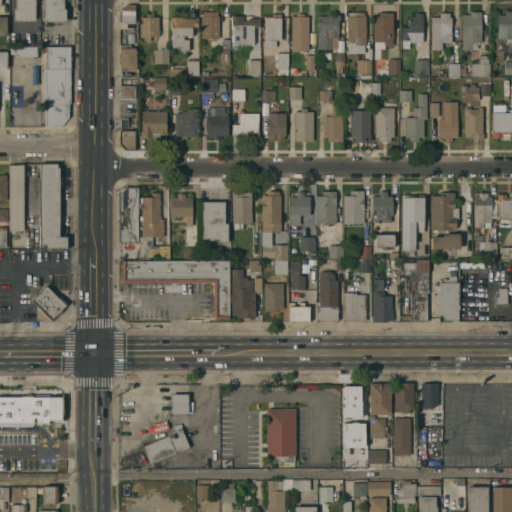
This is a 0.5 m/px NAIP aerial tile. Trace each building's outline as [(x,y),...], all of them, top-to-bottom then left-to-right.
[(15,9),(17,9),(17,0),(36,0),(36,20),(15,20),(15,9)] [(45,0),(64,0),(64,9),(66,9),(66,21),(45,21),(45,0)] [(126,4),(134,4),(134,22),(120,22),(120,10),(126,4)] [(504,14),(504,11),(511,11),(511,42),(506,42),(506,38),(500,38),(500,24),(496,24),(496,14),(504,14)] [(201,16),(202,16),(202,12),(216,12),(216,16),(218,16),(218,38),(201,38),(201,16)] [(346,12),(363,12),(363,16),(365,16),(365,44),(353,44),(353,42),(346,42),(346,12)] [(378,12),(391,12),(391,34),(392,34),(392,37),(391,37),(391,45),(383,45),(383,42),(373,41),(373,16),(378,16),(378,12)] [(469,14),(469,12),(480,12),(480,42),(471,42),(471,49),(461,49),(461,14),(469,14)] [(275,47),(264,47),(264,16),(272,16),(272,13),(280,13),(280,40),(275,40),(275,47)] [(400,27),(408,27),(408,16),(414,16),(414,13),(421,13),(422,42),(408,42),(408,48),(401,48),(400,27)] [(430,17),(439,17),(439,13),(448,13),(448,17),(450,17),(450,42),(441,42),(441,49),(430,49),(430,17)] [(140,16),(146,16),(146,14),(152,14),(152,17),(158,17),(158,36),(150,36),(150,40),(144,40),(144,36),(139,36),(140,16)] [(317,15),(327,16),(327,14),(339,14),(339,21),(338,21),(338,37),(337,37),(337,48),(331,48),(317,48),(318,32),(317,32),(317,15)] [(255,26),(255,30),(253,30),(253,44),(232,43),(232,41),(231,41),(231,35),(232,35),(232,32),(231,32),(231,29),(232,29),(231,29),(231,26),(232,26),(232,24),(231,24),(231,18),(231,16),(242,16),(242,21),(247,21),(247,19),(248,18),(253,18),(253,19),(259,19),(259,27),(255,26)] [(291,16),(307,16),(307,50),(291,51),(291,16)] [(171,28),(170,28),(170,17),(182,17),(182,18),(197,18),(197,26),(191,26),(191,35),(183,35),(183,39),(188,39),(188,50),(180,50),(180,47),(173,47),(173,44),(172,44),(171,28)] [(120,45),(130,45),(130,48),(135,48),(135,69),(127,69),(127,70),(124,70),(124,68),(120,68),(120,45)] [(69,46),(70,103),(68,103),(68,117),(60,125),(44,125),(44,102),(43,102),(43,69),(45,69),(45,47),(69,46)] [(15,47),(37,47),(38,58),(34,59),(34,57),(15,57),(15,47)] [(153,49),(168,49),(168,63),(153,63),(153,49)] [(221,49),(229,49),(229,63),(221,63),(221,49)] [(334,52),(343,52),(343,63),(334,63),(334,52)] [(276,53),(287,53),(287,69),(276,69),(276,53)] [(305,54),(313,54),(313,70),(305,70),(305,54)] [(187,59),(198,59),(198,75),(193,75),(193,71),(187,71),(187,59)] [(386,59),(398,59),(398,73),(386,73),(386,59)] [(414,59),(427,59),(427,73),(414,73),(414,59)] [(248,60),(259,60),(259,73),(256,73),(256,77),(249,77),(249,74),(248,74),(248,60)] [(370,73),(361,73),(361,60),(370,60),(370,73)] [(503,61),(511,61),(511,74),(503,74),(503,61)] [(448,63),(458,63),(458,76),(447,76),(448,63)] [(471,64),(476,64),(476,63),(486,63),(486,66),(489,66),(489,75),(475,75),(475,74),(471,74),(471,64)] [(289,67),(300,67),(300,76),(289,76),(289,67)] [(184,68),(184,76),(169,76),(169,68),(184,68)] [(153,77),(165,77),(164,90),(152,90),(153,77)] [(200,79),(216,78),(216,92),(200,92),(200,79)] [(344,92),(344,80),(358,80),(358,92),(344,92)] [(379,82),(379,94),(371,94),(370,82),(379,82)] [(169,84),(181,85),(181,95),(169,94),(169,84)] [(460,85),(466,85),(466,87),(469,87),(469,84),(474,84),(474,86),(478,86),(478,100),(470,100),(470,102),(466,102),(466,100),(460,100),(460,85)] [(479,84),(489,84),(489,96),(479,95),(479,84)] [(118,99),(119,85),(135,85),(135,99),(120,99),(118,99)] [(289,86),(300,86),(300,99),(289,99),(289,86)] [(231,89),(244,89),(244,100),(231,100),(231,89)] [(261,90),(275,91),(274,101),(261,101),(261,90)] [(317,90),(331,90),(331,100),(317,100),(317,90)] [(400,90),(411,90),(411,102),(400,102),(400,90)] [(404,117),(412,117),(412,107),(416,107),(416,94),(425,94),(425,119),(422,119),(422,137),(417,137),(417,141),(409,141),(409,137),(404,137),(404,117)] [(429,102),(438,102),(438,116),(429,116),(429,102)] [(504,112),(507,112),(507,109),(511,109),(511,112),(511,137),(508,137),(508,139),(501,139),(501,138),(491,138),(491,104),(504,105),(504,112)] [(322,116),(329,116),(329,112),(331,112),(331,105),(341,105),(342,141),(327,141),(327,137),(322,137),(322,116)] [(227,115),(227,135),(219,135),(219,139),(212,139),(212,136),(207,136),(207,128),(206,128),(206,107),(223,107),(223,113),(226,113),(226,115),(227,115)] [(374,107),(393,107),(393,136),(389,136),(389,141),(378,141),(378,137),(374,137),(374,107)] [(464,107),(469,107),(469,109),(478,109),(478,107),(481,107),(481,133),(482,133),(482,139),(472,138),(472,137),(464,137),(464,107)] [(176,113),(176,112),(179,112),(179,113),(180,113),(180,111),(186,111),(186,108),(190,108),(194,108),(197,108),(197,137),(196,137),(195,137),(191,137),(190,137),(181,137),(181,135),(174,135),(174,113),(176,113)] [(294,111),(300,111),(300,108),(306,108),(306,111),(312,111),(312,141),(294,141),(294,111)] [(231,124),(238,124),(238,110),(242,110),(242,113),(258,113),(257,134),(231,134),(231,124)] [(369,110),(369,141),(364,141),(364,142),(354,142),(354,141),(350,141),(350,137),(349,110),(369,110)] [(141,111),(166,111),(165,134),(159,134),(159,138),(141,138),(141,111)] [(267,139),(267,113),(285,113),(285,135),(283,135),(283,139),(267,139)] [(438,118),(450,118),(450,113),(456,114),(456,137),(450,137),(450,141),(444,141),(444,137),(438,137),(438,118)] [(120,130),(134,130),(134,149),(126,149),(120,143),(120,130)] [(9,164),(23,164),(23,230),(9,230),(9,164)] [(38,164),(56,164),(56,168),(58,168),(58,237),(66,237),(66,249),(38,249),(38,164)] [(126,187),(138,187),(137,242),(120,242),(120,193),(126,187)] [(261,195),(267,195),(267,190),(278,190),(278,194),(280,194),(280,231),(270,231),(270,244),(287,244),(287,258),(274,259),(274,257),(261,257),(261,195)] [(321,195),(321,190),(335,190),(335,223),(315,223),(315,195),(321,195)] [(343,223),(342,195),(349,195),(349,190),(363,190),(363,223),(343,223)] [(372,196),(379,196),(379,190),(387,190),(387,196),(392,196),(392,215),(390,215),(390,222),(381,222),(381,218),(376,218),(376,215),(372,215),(372,196)] [(242,222),(242,228),(233,228),(233,222),(232,222),(231,192),(250,191),(251,222),(242,222)] [(289,196),(296,195),(296,191),(303,191),(303,196),(309,196),(309,214),(299,215),(299,224),(289,225),(289,196)] [(407,224),(407,225),(402,225),(401,194),(407,194),(407,192),(415,192),(415,194),(419,194),(419,224),(407,224)] [(430,195),(439,195),(439,192),(453,192),(453,207),(458,207),(458,218),(455,218),(455,228),(453,228),(453,229),(430,229),(430,195)] [(473,196),(477,196),(477,192),(486,192),(486,196),(491,196),(491,199),(496,199),(496,217),(491,217),(491,222),(490,222),(490,227),(484,227),(484,226),(473,226),(473,196)] [(142,237),(141,222),(138,222),(138,216),(141,216),(141,197),(151,197),(151,193),(159,193),(159,219),(162,219),(162,237),(154,237),(154,245),(168,246),(168,258),(149,257),(149,259),(137,259),(138,237),(141,237),(142,237)] [(170,197),(177,197),(177,193),(185,193),(185,197),(191,197),(192,225),(185,226),(185,216),(170,216),(170,197)] [(511,217),(497,217),(497,194),(505,194),(505,197),(509,197),(510,194),(511,194),(511,217)] [(202,201),(224,201),(224,223),(227,223),(227,241),(219,241),(219,239),(202,239),(202,201)] [(431,236),(443,236),(443,234),(447,234),(447,233),(459,233),(459,248),(431,248),(431,236)] [(375,234),(393,234),(393,246),(386,246),(386,249),(382,249),(382,251),(375,251),(375,234)] [(415,258),(412,258),(412,241),(419,241),(419,234),(428,234),(428,259),(415,259),(415,258)] [(299,237),(315,237),(315,250),(299,250),(299,237)] [(496,241),(495,252),(478,252),(478,241),(496,241)] [(328,245),(342,245),(342,257),(328,257),(328,245)] [(184,247),(197,247),(197,257),(184,257),(184,247)] [(511,258),(500,258),(500,247),(511,247),(511,258)] [(336,259),(343,259),(343,270),(335,270),(336,259)] [(428,259),(428,292),(427,292),(426,320),(410,320),(410,292),(414,292),(414,288),(417,288),(417,271),(415,271),(415,274),(399,274),(399,261),(415,261),(415,259),(428,259)] [(121,260),(228,260),(228,318),(213,318),(213,281),(121,281),(121,260)] [(249,260),(260,260),(260,271),(249,271),(249,260)] [(273,273),(286,274),(286,260),(273,260),(273,273)] [(361,260),(370,260),(370,272),(362,272),(361,260)] [(289,262),(299,262),(299,275),(304,275),(304,289),(290,289),(291,276),(289,276),(289,262)] [(230,268),(242,268),(242,276),(246,276),(246,279),(252,279),(252,291),(254,291),(254,317),(239,317),(239,315),(231,315),(230,268)] [(316,301),(319,301),(319,271),(330,271),(334,274),(334,279),(337,279),(337,320),(316,320),(316,301)] [(261,292),(254,292),(254,290),(253,290),(253,277),(261,277),(261,292)] [(372,291),(374,291),(374,278),(383,278),(383,291),(384,291),(384,295),(391,295),(391,311),(392,311),(391,320),(387,320),(387,321),(372,321),(372,291)] [(458,299),(458,321),(439,321),(439,319),(438,319),(438,300),(436,300),(436,291),(434,291),(434,285),(438,285),(438,281),(444,281),(444,278),(450,278),(450,282),(459,282),(459,279),(460,279),(460,299),(458,299)] [(264,282),(282,282),(282,308),(275,308),(275,310),(264,310),(264,282)] [(49,322),(39,311),(40,310),(30,300),(45,286),(54,295),(56,294),(67,305),(49,322)] [(506,307),(495,307),(495,295),(498,295),(497,289),(506,289),(506,307)] [(344,294),(365,294),(365,321),(344,321),(344,294)] [(289,306),(299,306),(299,302),(304,302),(304,306),(309,306),(309,321),(289,320),(289,306)] [(347,384),(346,383),(357,383),(357,385),(362,385),(362,392),(366,392),(366,405),(362,405),(362,407),(359,407),(359,412),(340,412),(341,384),(347,384)] [(390,414),(369,414),(369,383),(390,383),(390,414)] [(412,409),(410,409),(409,413),(402,413),(402,411),(399,411),(399,414),(395,414),(395,411),(394,411),(394,383),(412,383),(412,409)] [(437,406),(432,406),(432,409),(423,408),(423,406),(420,406),(421,383),(438,383),(437,406)] [(187,396),(189,396),(189,411),(187,411),(187,413),(171,413),(171,411),(169,411),(169,396),(171,396),(171,394),(187,394),(187,396)] [(0,396),(61,396),(61,420),(48,420),(48,423),(0,423),(0,396)] [(295,456),(294,456),(294,462),(268,462),(268,455),(266,455),(266,409),(295,408),(295,456)] [(385,427),(387,427),(387,434),(384,434),(384,438),(367,438),(367,425),(368,425),(368,415),(374,415),(374,418),(385,418),(385,427)] [(410,455),(393,455),(393,418),(410,418),(410,455)] [(218,468),(119,468),(119,457),(143,448),(142,445),(168,436),(167,433),(181,428),(182,431),(192,427),(194,432),(196,431),(200,443),(173,453),(173,456),(207,456),(207,425),(218,423),(218,468)] [(386,463),(367,463),(367,449),(386,449),(386,463)] [(292,490),(290,490),(266,490),(266,480),(280,480),(280,479),(292,479),(292,490)] [(309,479),(309,491),(292,491),(292,490),(292,479),(309,479)] [(390,495),(367,495),(367,481),(389,481),(390,495)] [(415,495),(413,495),(414,502),(408,503),(408,506),(403,506),(403,503),(397,503),(397,490),(401,490),(401,481),(409,481),(409,484),(415,483),(415,495)] [(365,496),(352,496),(352,483),(365,483),(365,496)] [(207,500),(195,500),(195,485),(208,485),(207,500)] [(35,498),(25,498),(25,486),(35,486),(35,498)] [(56,504),(48,504),(48,506),(42,506),(42,486),(56,486),(56,504)] [(331,501),(318,501),(318,486),(331,486),(331,501)] [(417,511),(417,496),(422,496),(422,486),(440,486),(440,495),(435,495),(435,506),(436,506),(436,511),(417,511)] [(467,511),(467,486),(487,486),(487,511),(467,511)] [(234,501),(220,501),(220,487),(234,487),(234,501)] [(511,511),(492,511),(492,487),(511,487),(511,511)] [(290,490),(290,507),(284,507),(284,511),(266,511),(266,490),(290,490)] [(385,511),(368,511),(368,497),(385,497),(385,511)] [(342,511),(342,501),(351,501),(351,511),(342,511)]
